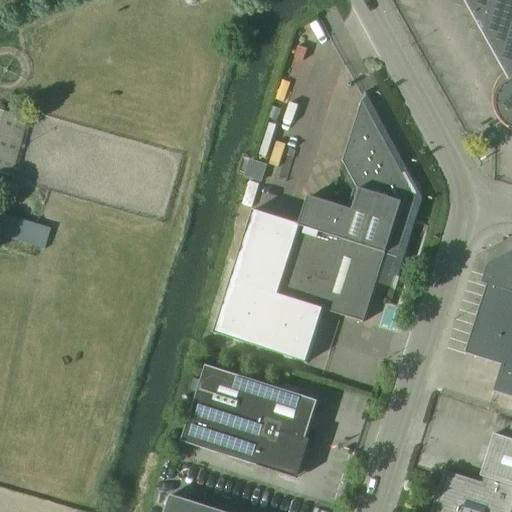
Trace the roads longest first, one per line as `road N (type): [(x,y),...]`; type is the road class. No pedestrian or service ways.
road 1 (tertiary): [(369,511),(470,198)]
road 2 (tertiary): [(470,198),(362,0)]
